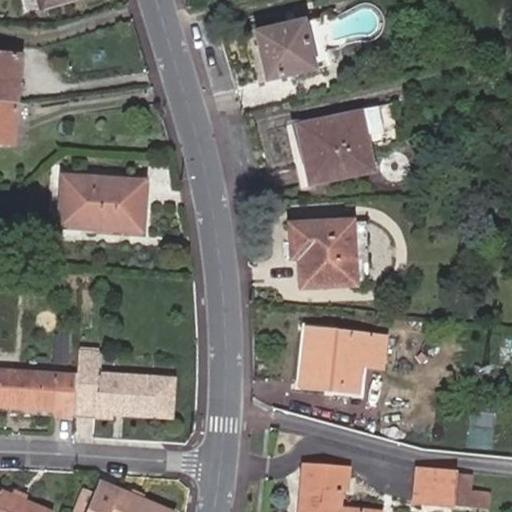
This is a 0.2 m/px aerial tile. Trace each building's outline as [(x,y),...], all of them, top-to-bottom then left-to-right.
[(41,18),(35,0),(18,0),(25,24),(41,18)] [(80,0),(35,0),(41,18),(82,5),(80,0)] [(267,83),(315,73),(305,27),(257,37),(267,83)] [(0,145),(18,147),(23,60),(0,58),(0,145)] [(309,189),(373,179),(361,119),(304,128),(311,166),(304,167),(309,189)] [(147,185),(66,179),(62,227),(143,232),(147,185)] [(298,291),(353,289),(351,228),(287,230),(289,246),(294,246),(295,263),(299,263),(298,291)] [(360,370),(366,371),(381,373),(384,341),(305,334),(299,390),(326,393),(327,387),(357,390),(360,370)] [(100,356),(79,355),(77,379),(74,419),(95,420),(96,413),(164,418),(167,381),(99,376),(100,356)] [(53,417),(74,419),(77,379),(57,376),(56,373),(0,369),(0,405),(54,411),(53,417)] [(362,401),(366,371),(360,370),(357,390),(327,387),(326,393),(326,397),(362,401)] [(336,511),(333,511),(336,493),(343,493),(345,473),(301,467),(299,490),(293,489),(291,509),(303,510),(302,511),(336,511)] [(466,482),(453,481),(413,477),(410,510),(432,511),(482,511),(484,499),(465,497),(466,482)] [(0,511),(50,511),(0,491),(0,511)] [(158,511),(117,495),(116,498),(98,491),(94,502),(81,496),(74,511),(158,511)]
